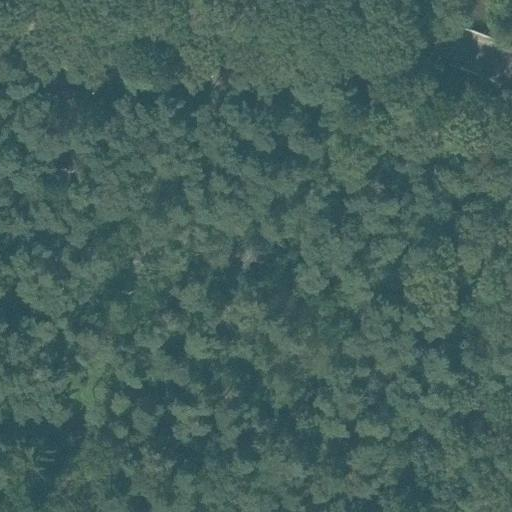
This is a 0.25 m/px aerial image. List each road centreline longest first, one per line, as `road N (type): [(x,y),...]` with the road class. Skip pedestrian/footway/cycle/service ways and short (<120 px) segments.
road 1 (secondary): [(511,68),(412,36),(244,21)]
road 2 (secondary): [(244,21),(0,19)]
